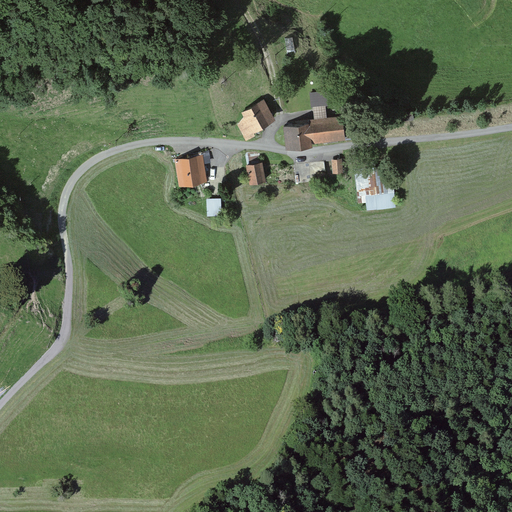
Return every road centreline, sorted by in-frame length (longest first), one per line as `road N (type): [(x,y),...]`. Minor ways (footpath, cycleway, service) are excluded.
road 1 (unclassified): [(0,406),(58,347),(66,327),(62,213),(77,174),(97,158),(154,142),(317,153),(511,128)]
road 2 (track): [(241,0),(256,24),(279,112),(269,147)]
